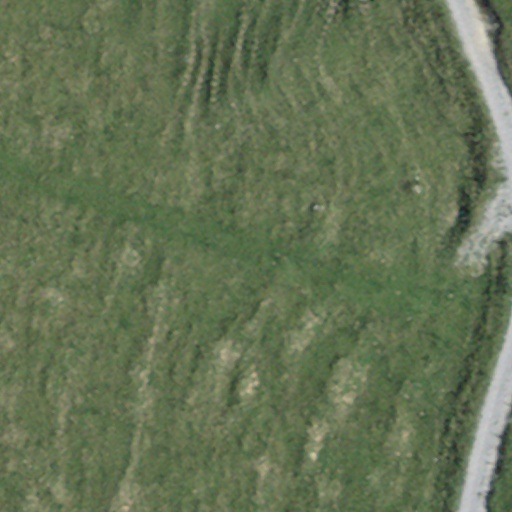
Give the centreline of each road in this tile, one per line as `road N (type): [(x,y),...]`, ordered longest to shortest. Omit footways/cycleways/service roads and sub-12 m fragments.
road 1 (track): [(462,511),(484,409),(511,336)]
road 2 (track): [(511,153),(449,0)]
